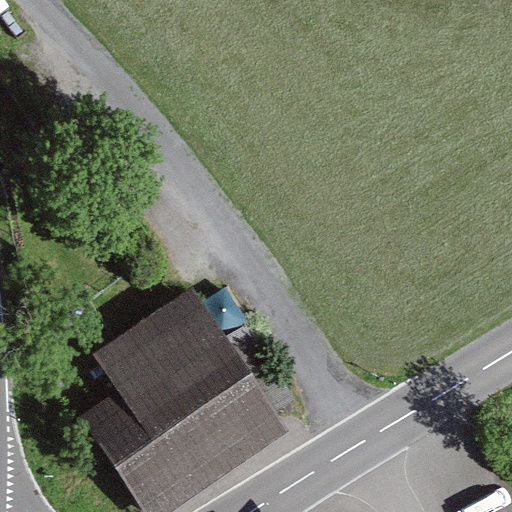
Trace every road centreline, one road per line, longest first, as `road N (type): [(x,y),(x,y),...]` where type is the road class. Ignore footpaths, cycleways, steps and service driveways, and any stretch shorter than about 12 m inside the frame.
road 1 (residential): [(38,0),(223,221),(365,442)]
road 2 (tertiary): [(511,353),(365,442)]
road 3 (tertiary): [(365,442),(253,511)]
